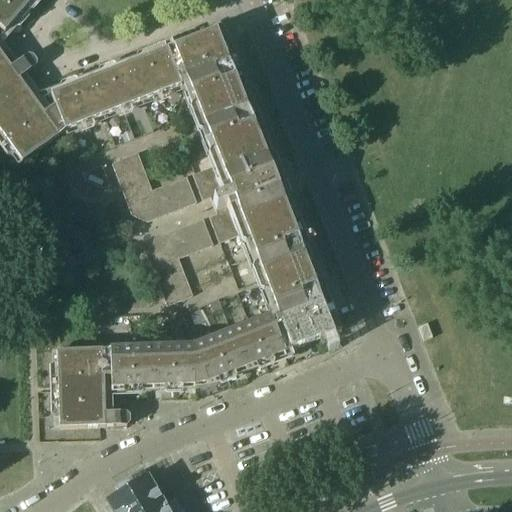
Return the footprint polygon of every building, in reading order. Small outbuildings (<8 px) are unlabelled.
[(65,133),(141,104),(180,89),(179,85),(185,83),(172,50),(50,97),(54,108),(43,115),(10,69),(0,55),(0,31),(4,35),(34,0),(0,0),(0,134),(21,164),(65,133)] [(333,336),(251,125),(215,33),(172,50),(185,83),(218,167),(227,193),(210,200),(216,217),(234,210),(244,235),(276,317),(290,353),(333,336)] [(35,68),(36,64),(32,58),(27,57),(16,65),(28,82),(38,75),(34,69),(35,68)] [(129,134),(120,137),(123,145),(132,141),(129,134)] [(136,156),(111,166),(131,217),(146,224),(195,205),(185,180),(151,193),(136,156)] [(218,167),(193,177),(192,177),(202,203),(210,200),(227,193),(218,167)] [(97,172),(84,176),(86,182),(102,189),(107,187),(102,174),(97,172)] [(234,210),(216,217),(208,220),(218,245),(244,235),(234,210)] [(153,241),(146,257),(166,308),(191,298),(177,261),(212,248),(202,222),(153,241)] [(205,385),(244,370),(290,353),(276,317),(269,320),(269,319),(192,348),(56,353),(58,431),(105,429),(104,415),(103,379),(110,379),(110,391),(194,388),(205,385)] [(426,326),(417,329),(422,343),(431,340),(426,326)] [(129,425),(129,418),(125,415),(104,415),(105,429),(126,428),(129,425)] [(176,511),(173,506),(165,511),(163,509),(162,510),(146,483),(132,491),(128,484),(117,490),(121,497),(108,505),(112,511),(176,511)]
